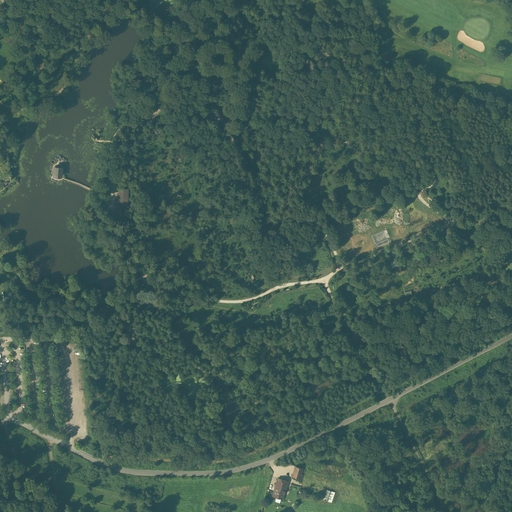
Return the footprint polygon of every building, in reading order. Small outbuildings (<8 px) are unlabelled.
[(61,170),(61,169),(54,168),(53,168),(52,175),(60,176),(60,170),(61,170)] [(128,190),(118,190),(118,201),(128,201),(128,190)] [(128,201),(118,201),(118,208),(115,208),(115,213),(120,213),(120,208),(128,208),(128,201)] [(387,229),(372,235),(377,247),(392,241),(387,229)] [(154,296),(147,291),(141,301),(148,305),(154,296)] [(301,478),(305,468),(297,465),(293,475),(301,478)] [(288,481),(277,478),(272,496),(283,499),(288,481)] [(337,491),(328,488),(325,499),(334,501),(337,491)]
